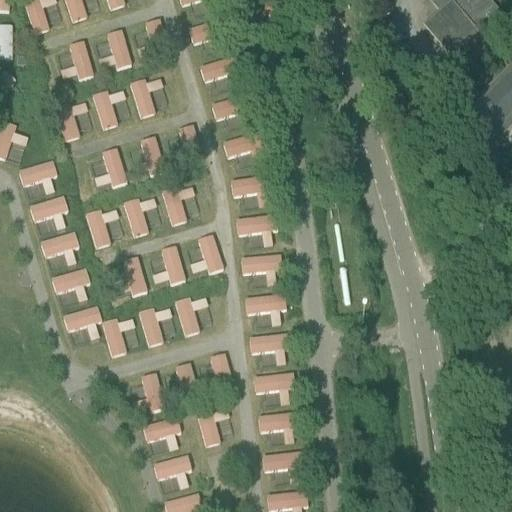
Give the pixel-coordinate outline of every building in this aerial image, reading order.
[(48,34),(42,13),(55,8),(52,0),(28,0),(22,2),(33,39),(48,34)] [(82,0),(62,0),(69,27),(86,22),(81,1),(82,0)] [(124,9),(121,0),(103,0),(108,14),(124,9)] [(176,0),(179,10),(198,5),(196,0),(176,0)] [(433,0),(433,1),(434,5),(444,16),(435,23),(433,27),(432,31),(432,35),(434,38),(450,57),(484,28),(480,23),(492,12),(482,0),(433,0)] [(138,26),(141,58),(165,56),(162,24),(138,26)] [(0,62),(12,63),(11,28),(0,28),(0,62)] [(205,28),(187,32),(191,48),(209,44),(205,28)] [(106,37),(114,73),(130,69),(122,34),(106,37)] [(66,49),(77,85),(93,80),(82,44),(66,49)] [(219,64),(197,71),(202,87),(224,80),(219,64)] [(3,74),(0,77),(0,101),(0,102),(15,86),(3,74)] [(449,102),(465,120),(490,146),(511,125),(511,76),(485,101),(469,83),(449,102)] [(159,82),(129,88),(136,122),(153,119),(149,96),(161,93),(159,82)] [(111,108),(124,104),(121,95),(107,99),(105,94),(90,99),(101,135),(117,130),(111,108)] [(80,140),(72,121),(86,115),(81,103),(52,116),(66,146),(80,140)] [(214,126),(233,119),(227,104),(208,110),(214,126)] [(10,147),(24,151),(27,141),(13,138),(16,129),(0,124),(0,163),(6,165),(10,147)] [(174,134),(182,168),(200,164),(193,130),(174,134)] [(144,179),(163,175),(155,141),(136,145),(144,179)] [(225,163),(245,157),(240,141),(220,147),(225,163)] [(100,156),(112,192),(127,186),(116,151),(100,156)] [(53,168),(17,172),(19,188),(42,186),(43,196),(51,195),(49,182),(55,181),(53,168)] [(106,178),(93,183),(98,195),(111,190),(106,178)] [(253,181),(228,185),(231,204),(256,200),(253,181)] [(182,214),(196,208),(189,190),(160,200),(171,230),(186,225),(182,214)] [(62,199),(27,210),(33,228),(68,217),(62,199)] [(152,201),(122,208),(130,242),(147,238),(142,216),(155,213),(152,201)] [(104,229),(118,224),(113,211),(84,220),(95,253),(111,248),(104,229)] [(260,250),(270,250),(269,221),(234,222),(235,240),(260,240),(260,250)] [(75,267),(71,253),(78,251),(74,236),(39,245),(43,262),(63,257),(66,269),(75,267)] [(280,289),(279,259),(239,261),(240,278),(264,278),(265,289),(280,289)] [(86,273),(49,281),(53,298),(89,290),(86,273)] [(242,303),(245,320),(270,316),(272,329),(281,327),(276,297),(242,303)] [(182,341),(198,337),(188,302),(172,306),(182,341)] [(97,310),(61,318),(65,335),(101,327),(97,310)] [(157,326),(170,322),(167,313),(154,316),(153,312),(136,316),(146,351),(163,347),(157,326)] [(130,320),(100,328),(109,362),(126,358),(120,335),(133,331),(130,320)] [(273,355),(275,370),(291,367),(286,337),(246,343),(249,359),(273,355)] [(216,397),(233,393),(224,358),(207,362),(216,397)] [(178,406),(197,403),(190,367),(171,371),(178,406)] [(139,380),(143,415),(162,412),(157,378),(139,380)] [(252,397),(278,396),(278,408),(294,407),(292,378),(251,380),(252,397)] [(226,412),(196,416),(201,452),(219,449),(216,425),(228,423),(226,412)] [(258,418),(257,437),(290,438),(290,419),(258,418)] [(145,448),(163,441),(168,455),(177,451),(173,439),(181,436),(175,419),(139,432),(145,448)] [(262,478),(304,471),(302,455),(259,461),(262,478)] [(155,484),(191,476),(187,459),(151,467),(155,484)] [(307,511),(306,495),(265,497),(265,511),(307,511)] [(202,511),(201,499),(163,504),(163,511),(202,511)]
